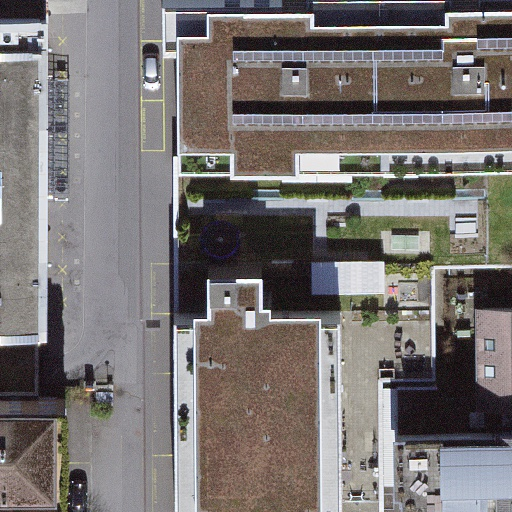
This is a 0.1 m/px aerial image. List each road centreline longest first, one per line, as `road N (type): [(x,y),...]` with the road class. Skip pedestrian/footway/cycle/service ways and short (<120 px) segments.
road 1 (residential): [(112,511),(105,0)]
road 2 (unknown): [(107,206),(511,201)]
